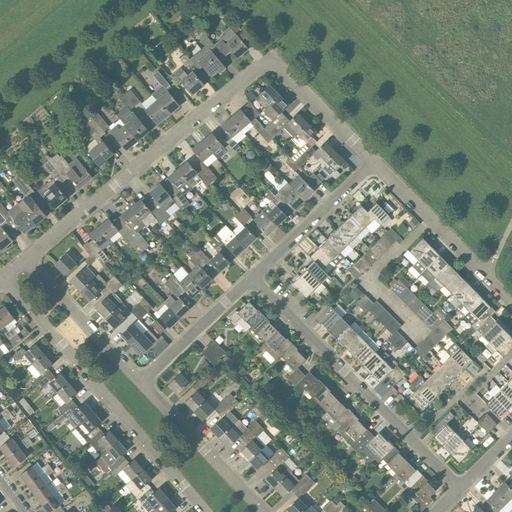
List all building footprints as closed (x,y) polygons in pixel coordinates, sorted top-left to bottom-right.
[(238,27),(231,18),(229,15),(223,20),(235,34),(241,29),(238,27)] [(200,71),(204,67),(211,76),(218,70),(220,72),(226,68),(217,58),(222,53),(216,45),(205,34),(198,39),(205,48),(191,60),(192,62),(195,65),(200,71)] [(249,49),(238,36),(227,46),(222,40),(216,45),(222,53),(224,56),(231,51),(237,58),(249,49)] [(190,69),(195,65),(192,62),(191,60),(186,55),(181,60),(189,70),(190,69)] [(204,85),(194,73),(193,72),(188,76),(181,68),(171,77),(177,85),(181,81),(193,95),(204,85)] [(165,90),(170,85),(158,70),(153,74),(157,79),(157,80),(165,90)] [(265,109),(269,105),(280,95),(270,85),(260,95),(256,100),(265,109)] [(135,106),(141,102),(130,89),(125,94),(135,106)] [(157,100),(169,114),(180,106),(167,91),(156,100),(157,100)] [(130,111),(135,106),(125,94),(120,98),(130,111)] [(280,95),(269,105),(265,109),(264,111),(273,121),(264,129),(269,134),(277,125),(286,117),(281,112),(289,105),(280,95)] [(157,124),(169,114),(157,100),(145,110),(157,124)] [(256,119),(260,114),(250,102),(245,106),(255,118),(256,119)] [(242,130),(251,122),(241,109),(231,118),(242,130)] [(92,117),(105,131),(110,127),(97,112),(92,117)] [(124,125),(137,141),(149,131),(133,112),(126,117),(130,121),(124,125)] [(284,128),(293,137),(307,123),(298,114),(290,121),(286,117),(277,125),(269,134),(273,138),(284,128)] [(98,143),(88,152),(102,170),(109,164),(106,160),(113,154),(100,138),(106,133),(105,131),(92,117),(87,123),(95,132),(91,135),(98,143)] [(232,138),(242,130),(231,118),(222,126),(232,138)] [(254,126),(268,143),(273,138),(269,134),(264,129),(256,119),(255,118),(251,122),(254,126)] [(307,123),(293,137),(301,145),(302,144),(303,145),(291,158),(295,163),(312,147),(317,142),(312,138),(317,133),(307,123)] [(126,150),(137,141),(124,125),(120,129),(117,125),(110,130),(126,150)] [(203,141),(213,154),(223,146),(212,133),(203,141)] [(237,154),(242,149),(234,140),(229,144),(237,154)] [(193,149),(203,161),(207,166),(217,158),(213,154),(203,141),(193,149)] [(326,142),(316,151),(325,161),(335,151),(326,142)] [(232,158),(237,154),(229,144),(224,148),(232,158)] [(316,151),(312,147),(295,163),(300,168),(312,155),(316,151)] [(335,151),(325,161),(321,165),(330,175),(335,171),(345,161),(335,151)] [(48,161),(62,178),(67,174),(76,185),(78,183),(82,187),(93,177),(80,161),(77,158),(68,166),(57,153),(52,158),(48,161)] [(295,172),(300,168),(295,163),(291,158),(286,163),(295,172)] [(53,178),(57,182),(62,178),(48,161),(43,165),(53,178)] [(207,166),(203,161),(198,165),(205,173),(214,185),(215,185),(220,181),(207,166)] [(209,188),(214,185),(205,173),(200,176),(188,162),(178,170),(192,188),(202,180),(207,186),(209,188)] [(175,196),(183,206),(185,208),(190,204),(183,195),(192,188),(178,170),(168,178),(172,182),(167,186),(175,196)] [(20,204),(36,224),(47,216),(30,196),(35,192),(19,173),(13,178),(11,179),(27,198),(20,204)] [(317,186),(322,182),(313,173),(309,177),(317,186)] [(290,185),(304,200),(314,191),(300,176),(290,185)] [(67,198),(58,187),(52,179),(37,191),(44,198),(46,196),(56,208),(67,198)] [(304,200),(290,185),(287,183),(278,191),(275,188),(269,182),(265,186),(270,192),(287,209),(290,206),(294,210),(304,200)] [(175,196),(172,199),(164,189),(160,184),(151,192),(154,197),(150,201),(166,220),(171,216),(180,208),(183,206),(175,196)] [(251,202),(239,188),(227,198),(238,210),(243,206),(245,207),(251,202)] [(263,211),(277,226),(287,216),(283,212),(287,209),(270,192),(266,196),(272,202),(262,211),(263,211)] [(161,224),(166,220),(150,201),(145,204),(141,200),(136,204),(133,201),(129,205),(146,225),(148,228),(157,220),(161,224)] [(36,224),(20,204),(19,203),(8,212),(0,202),(0,212),(6,220),(10,216),(25,234),(36,224)] [(388,202),(384,205),(390,214),(394,211),(388,202)] [(368,212),(374,219),(381,225),(390,216),(377,203),(368,212)] [(123,227),(137,244),(143,251),(150,245),(138,232),(146,225),(129,205),(124,208),(127,212),(122,216),(127,223),(123,227)] [(366,227),(374,219),(368,212),(362,206),(353,214),(366,227)] [(244,208),(244,209),(239,213),(247,222),(252,217),(244,208)] [(267,235),(277,226),(263,211),(254,220),(257,224),(267,235)] [(244,225),(247,222),(239,213),(235,217),(241,224),(243,226),(244,225)] [(358,235),(366,227),(353,214),(344,223),(358,235)] [(109,239),(118,232),(119,231),(118,230),(109,219),(99,227),(109,239)] [(349,244),(358,235),(344,223),(336,231),(349,244)] [(256,238),(246,227),(244,225),(243,226),(241,224),(232,232),(236,236),(246,247),(256,238)] [(2,227),(0,228),(0,251),(1,253),(8,247),(7,246),(13,240),(2,227)] [(95,251),(99,256),(104,263),(109,259),(100,247),(109,239),(99,227),(89,235),(93,240),(89,243),(95,251)] [(118,230),(119,231),(118,232),(132,248),(133,247),(137,244),(123,227),(118,230)] [(392,245),(396,241),(400,244),(403,240),(391,228),(387,232),(383,236),(392,245)] [(220,247),(221,247),(224,243),(225,242),(223,240),(215,231),(211,235),(213,237),(212,238),(220,247)] [(340,252),(349,244),(336,231),(327,240),(340,252)] [(246,247),(236,236),(232,232),(223,240),(225,242),(224,243),(226,245),(236,256),(246,247)] [(387,249),(392,245),(383,236),(379,240),(387,249)] [(410,251),(418,260),(432,247),(423,238),(410,251)] [(332,261),(340,252),(327,240),(319,248),(332,261)] [(383,253),(387,249),(379,240),(374,244),(383,253)] [(83,247),(86,251),(90,256),(95,251),(89,243),(89,244),(88,242),(83,247)] [(379,258),(383,253),(374,244),(370,248),(379,258)] [(219,252),(209,261),(220,272),(230,263),(226,259),(229,256),(221,247),(220,247),(217,250),(219,252)] [(413,266),(421,274),(440,256),(432,247),(418,260),(413,266)] [(323,270),(332,261),(319,248),(310,256),(315,262),(314,262),(323,270)] [(375,262),(379,258),(370,248),(366,253),(375,262)] [(196,254),(204,262),(209,258),(200,250),(196,254)] [(90,256),(86,260),(85,261),(89,266),(99,256),(95,251),(90,256)] [(189,274),(203,288),(212,279),(203,268),(207,265),(204,262),(196,254),(193,251),(189,254),(192,257),(191,258),(198,265),(189,274)] [(76,264),(67,253),(55,264),(65,275),(76,264)] [(370,266),(375,262),(366,253),(361,257),(370,266)] [(427,269),(435,277),(449,264),(440,256),(421,274),(427,269)] [(366,270),(370,266),(361,257),(357,261),(366,270)] [(361,275),(366,270),(357,261),(352,266),(361,275)] [(307,269),(321,283),(329,275),(323,270),(314,262),(307,269)] [(438,292),(444,286),(457,273),(449,264),(435,277),(427,285),(438,292)] [(71,281),(80,291),(96,276),(87,266),(83,270),(83,269),(71,281)] [(357,279),(361,275),(352,266),(348,270),(357,279)] [(314,290),(321,283),(307,269),(300,276),(314,290)] [(444,286),(452,295),(466,282),(457,273),(444,286)] [(193,298),(203,288),(189,274),(180,282),(173,275),(169,279),(182,293),(185,290),(193,298)] [(103,288),(106,292),(119,280),(114,275),(104,285),(96,276),(80,291),(90,301),(101,291),(101,290),(103,288)] [(306,298),(314,290),(300,276),(292,284),(306,298)] [(407,287),(410,284),(402,276),(399,279),(403,283),(407,287)] [(164,284),(177,298),(182,293),(169,279),(164,284)] [(390,288),(394,292),(403,283),(399,279),(390,288)] [(106,318),(118,307),(123,302),(114,293),(123,285),(119,280),(106,292),(110,296),(108,298),(107,297),(96,308),(106,318)] [(452,295),(460,303),(474,290),(466,282),(452,295)] [(394,292),(398,297),(407,288),(407,287),(403,283),(394,292)] [(398,297),(402,301),(411,292),(407,288),(398,297)] [(465,307),(470,312),(483,299),(474,290),(460,303),(457,307),(461,311),(465,307)] [(402,301),(407,305),(416,296),(411,292),(402,301)] [(356,303),(360,308),(369,299),(365,294),(356,303)] [(169,307),(180,318),(189,309),(179,298),(175,301),(171,296),(164,302),(169,307)] [(407,305),(411,309),(420,301),(416,296),(407,305)] [(148,312),(153,308),(144,298),(139,303),(144,308),(148,312)] [(365,312),(368,309),(374,303),(369,299),(360,308),(365,312)] [(470,337),(477,330),(491,316),(486,312),(491,307),(483,299),(470,312),(478,320),(472,326),(466,332),(470,337)] [(368,309),(372,313),(381,304),(377,300),(374,303),(368,309)] [(411,309),(415,314),(424,305),(420,301),(411,309)] [(252,328),(264,315),(258,310),(257,311),(249,302),(238,313),(236,311),(229,317),(235,323),(241,317),(252,328)] [(131,311),(135,316),(144,308),(139,303),(131,311)] [(372,313),(376,317),(385,309),(381,304),(372,313)] [(415,314),(420,318),(429,309),(424,305),(415,314)] [(8,331),(13,337),(15,339),(18,342),(21,340),(13,328),(14,328),(10,322),(15,319),(6,306),(0,310),(0,319),(5,326),(8,331)] [(118,307),(106,318),(115,328),(127,317),(118,307)] [(170,327),(180,318),(169,307),(160,316),(170,327)] [(58,312),(55,308),(49,313),(53,317),(58,312)] [(135,316),(139,320),(148,312),(144,308),(135,316)] [(320,322),(328,331),(342,317),(333,309),(320,322)] [(376,317),(380,322),(389,313),(385,309),(376,317)] [(420,318),(424,322),(433,313),(429,309),(420,318)] [(424,322),(428,327),(441,314),(437,310),(433,313),(424,322)] [(380,322),(384,326),(393,317),(389,313),(380,322)] [(432,331),(438,325),(444,320),(445,318),(441,314),(428,327),(432,331)] [(266,342),(277,330),(269,322),(270,321),(264,315),(252,328),(266,342)] [(477,330),(489,342),(503,328),(491,316),(477,330)] [(328,331),(337,339),(354,322),(350,326),(342,317),(328,331)] [(384,326),(388,330),(397,322),(393,317),(384,326)] [(450,332),(453,329),(444,320),(438,325),(443,331),(449,336),(452,334),(450,332)] [(160,334),(165,330),(157,321),(152,325),(160,334)] [(337,339),(346,348),(359,335),(363,331),(354,322),(337,339)] [(393,335),(397,331),(402,326),(397,322),(388,330),(393,335)] [(122,335),(131,345),(143,334),(133,324),(122,335)] [(437,344),(442,339),(439,335),(443,331),(438,325),(432,331),(428,335),(437,344)] [(489,342),(496,350),(510,336),(503,328),(489,342)] [(276,361),(280,356),(292,344),(287,338),(286,339),(277,330),(266,342),(257,351),(259,353),(263,348),(276,361)] [(13,337),(8,331),(5,333),(9,340),(10,339),(13,337)] [(388,340),(392,344),(401,335),(397,331),(393,335),(388,340)] [(143,334),(131,345),(141,355),(152,344),(143,334)] [(346,348),(354,356),(367,343),(359,335),(346,348)] [(392,344),(396,349),(405,340),(401,335),(392,344)] [(432,348),(437,344),(428,335),(423,339),(432,348)] [(511,337),(510,336),(496,350),(503,357),(511,348),(511,337)] [(220,359),(226,353),(213,339),(207,345),(208,347),(220,359)] [(428,353),(432,348),(423,339),(419,344),(428,353)] [(446,351),(451,356),(464,369),(473,361),(459,347),(455,342),(446,351)] [(354,356),(362,365),(376,352),(367,343),(354,356)] [(3,344),(0,346),(0,347),(4,353),(8,350),(3,344)] [(24,354),(32,364),(44,354),(36,344),(26,352),(22,348),(13,356),(17,360),(24,354)] [(291,382),(301,372),(297,368),(306,359),(297,351),(298,350),(292,344),(280,356),(294,370),(287,378),(291,382)] [(423,357),(426,355),(428,353),(419,344),(414,348),(423,357)] [(222,360),(220,359),(208,347),(202,353),(215,366),(222,360)] [(362,365),(371,374),(385,361),(384,361),(390,356),(386,352),(381,357),(376,352),(362,365)] [(39,384),(52,373),(48,369),(53,364),(44,354),(32,364),(41,374),(35,379),(36,380),(34,381),(37,385),(39,383),(39,384)] [(455,378),(464,369),(451,356),(442,364),(455,378)] [(379,382),(388,374),(397,365),(398,364),(394,360),(389,365),(385,361),(371,374),(379,382)] [(447,386),(455,378),(442,364),(434,373),(447,386)] [(401,370),(397,365),(388,374),(392,379),(401,370)] [(392,379),(396,383),(406,374),(401,370),(392,379)] [(194,385),(199,390),(214,376),(209,371),(194,385)] [(313,397),(325,385),(319,379),(318,380),(309,371),(305,376),(301,372),(291,382),(295,386),(298,383),(313,397)] [(49,383),(57,393),(69,383),(60,373),(55,377),(52,373),(39,384),(40,384),(38,386),(42,391),(44,389),(44,390),(48,387),(46,385),(49,383)] [(438,395),(447,386),(434,373),(425,381),(438,395)] [(169,384),(177,394),(189,383),(180,374),(169,384)] [(429,403),(438,395),(425,381),(419,375),(410,383),(412,385),(429,403)] [(511,400),(511,385),(508,382),(500,389),(511,400)] [(62,413),(75,403),(71,399),(78,393),(69,383),(57,393),(66,403),(59,409),(62,413)] [(327,412),(339,401),(330,392),(330,391),(325,385),(313,397),(327,412)] [(421,412),(429,403),(412,385),(403,393),(408,398),(421,412)] [(507,410),(511,405),(511,400),(500,389),(493,396),(507,410)] [(185,402),(194,411),(205,400),(197,391),(185,402)] [(235,398),(230,394),(214,409),(214,410),(218,414),(235,398)] [(500,417),(507,410),(493,396),(486,403),(500,417)] [(235,398),(218,414),(223,419),(225,417),(239,403),(235,398)] [(203,421),(214,410),(214,409),(205,400),(194,411),(203,421)] [(335,432),(336,430),(353,414),(347,408),(347,409),(339,401),(327,412),(321,417),(335,432)] [(73,413),(81,422),(94,412),(85,402),(79,407),(75,403),(62,413),(62,414),(55,420),(59,425),(73,413)] [(1,412),(4,416),(10,412),(7,408),(1,412)] [(4,416),(7,420),(13,416),(10,412),(4,416)] [(88,441),(101,430),(97,426),(102,422),(94,412),(81,422),(74,428),(87,442),(88,441)] [(442,446),(455,432),(447,424),(454,416),(450,412),(430,431),(435,436),(433,437),(442,446)] [(355,449),(371,433),(358,420),(359,419),(353,414),(336,430),(355,449)] [(493,429),(497,425),(486,414),(482,418),(493,429)] [(0,419),(0,434),(7,430),(11,426),(7,420),(4,416),(0,419)] [(488,434),(493,429),(482,418),(477,423),(488,434)] [(231,427),(223,419),(211,429),(219,438),(231,427)] [(244,441),(260,425),(256,420),(247,429),(239,420),(231,427),(219,438),(228,447),(240,437),(244,441)] [(250,460),(265,446),(266,446),(257,437),(264,430),(260,425),(244,441),(248,445),(241,451),(250,460)] [(101,456),(107,451),(118,441),(110,431),(105,435),(101,430),(88,441),(101,456)] [(382,459),(394,447),(388,440),(387,441),(379,432),(374,437),(371,433),(355,449),(359,453),(367,445),(382,459)] [(442,446),(450,454),(464,441),(455,432),(442,446)] [(30,440),(28,436),(21,441),(24,444),(30,440)] [(0,447),(7,457),(20,447),(17,443),(13,438),(0,446),(0,447)] [(467,438),(464,441),(450,454),(459,463),(472,449),(466,442),(468,440),(467,438)] [(27,448),(33,443),(30,440),(24,444),(27,448)] [(116,468),(126,460),(122,455),(127,451),(118,441),(107,451),(115,461),(108,467),(112,471),(116,468)] [(264,464),(268,468),(285,452),(281,447),(274,454),(274,452),(267,445),(266,446),(265,446),(250,460),(258,470),(264,464)] [(20,447),(7,457),(14,467),(27,457),(23,451),(20,447)] [(396,473),(408,461),(399,453),(400,452),(394,447),(382,459),(396,473)] [(275,488),(291,472),(292,471),(284,462),(290,457),(285,452),(268,468),(272,473),(266,478),(275,488)] [(131,479),(143,470),(134,459),(129,464),(126,460),(116,468),(120,472),(123,469),(131,479)] [(410,487),(423,475),(417,469),(416,470),(408,461),(396,473),(410,487)] [(42,468),(45,471),(51,467),(48,463),(42,468)] [(20,475),(27,484),(40,475),(37,470),(33,465),(20,475)] [(45,471),(48,475),(54,471),(51,467),(45,471)] [(138,499),(150,488),(147,484),(152,480),(143,470),(131,479),(125,484),(138,499)] [(291,490),(294,493),(296,491),(312,480),(306,474),(299,481),(291,472),(275,488),(283,497),(291,490)] [(35,494),(47,484),(44,480),(40,475),(27,484),(35,494)] [(423,475),(410,487),(406,491),(420,506),(436,490),(428,482),(428,481),(423,475)] [(296,491),(301,497),(315,484),(312,480),(296,491)] [(60,491),(65,487),(62,482),(56,487),(60,491)] [(496,491),(507,503),(511,498),(511,489),(504,482),(496,491)] [(42,504),(55,494),(51,489),(47,484),(35,494),(42,504)] [(141,504),(148,511),(151,511),(156,508),(168,499),(159,488),(154,492),(150,488),(138,499),(142,503),(141,504)] [(55,494),(42,504),(47,511),(50,511),(62,504),(58,499),(63,496),(62,494),(60,491),(55,494)] [(487,508),(491,511),(495,511),(497,510),(499,511),(507,503),(496,491),(487,500),(491,504),(487,508)] [(372,497),(365,504),(372,511),(385,511),(386,511),(372,497)] [(301,511),(307,506),(300,498),(299,498),(287,509),(289,511),(301,511)] [(156,508),(151,511),(172,511),(176,509),(168,499),(156,508)] [(105,501),(100,506),(105,511),(109,506),(105,501)] [(323,509),(325,511),(328,511),(336,505),(332,501),(323,509)] [(328,511),(338,511),(345,506),(340,501),(336,505),(328,511)]
